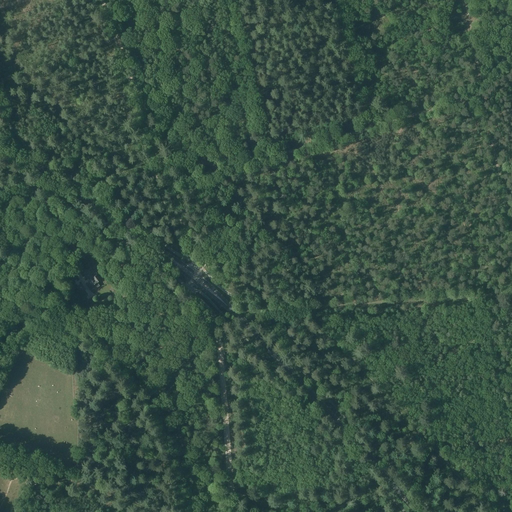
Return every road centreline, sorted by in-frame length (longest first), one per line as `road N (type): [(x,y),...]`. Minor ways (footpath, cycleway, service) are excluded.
road 1 (track): [(495,511),(311,304),(281,306),(229,238)]
road 2 (secondary): [(417,511),(191,275)]
road 3 (track): [(479,83),(465,99),(210,173)]
road 4 (secondary): [(191,275),(0,132)]
road 5 (track): [(233,511),(218,334),(209,311)]
road 6 (track): [(511,289),(311,304)]
road 7 (track): [(103,0),(168,185)]
road 8 (track): [(265,158),(226,0)]
road 9 (track): [(121,373),(147,398),(167,441),(179,511)]
road 10 (track): [(511,221),(479,83)]
road 11 (track): [(345,0),(374,126)]
